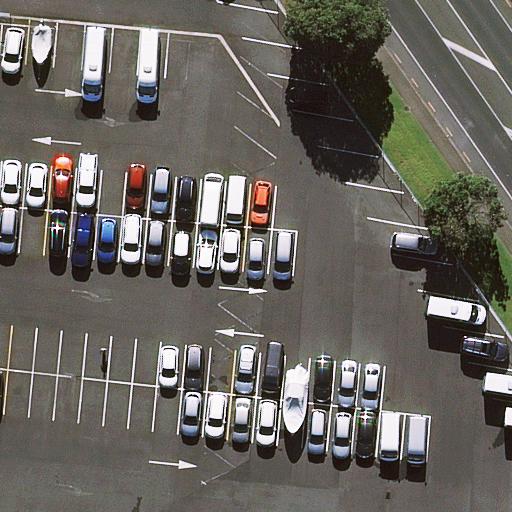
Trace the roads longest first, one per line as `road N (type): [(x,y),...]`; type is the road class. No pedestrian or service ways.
road 1 (unknown): [(170,306),(149,511)]
road 2 (tertiary): [(511,114),(432,0)]
